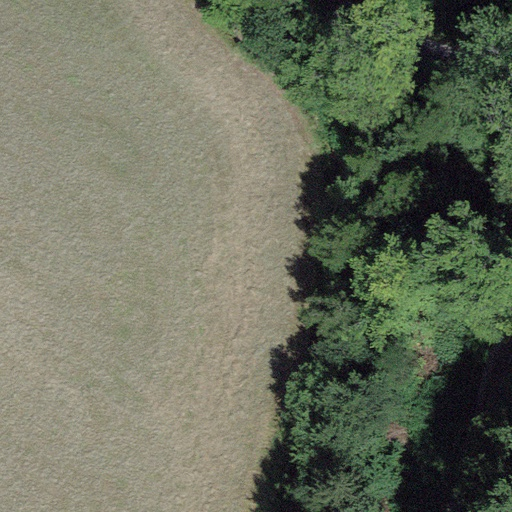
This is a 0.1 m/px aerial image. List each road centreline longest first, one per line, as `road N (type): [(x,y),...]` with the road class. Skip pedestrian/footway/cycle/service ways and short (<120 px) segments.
road 1 (unclassified): [(327,0),(360,27),(424,57),(511,75)]
road 2 (track): [(511,332),(448,511)]
